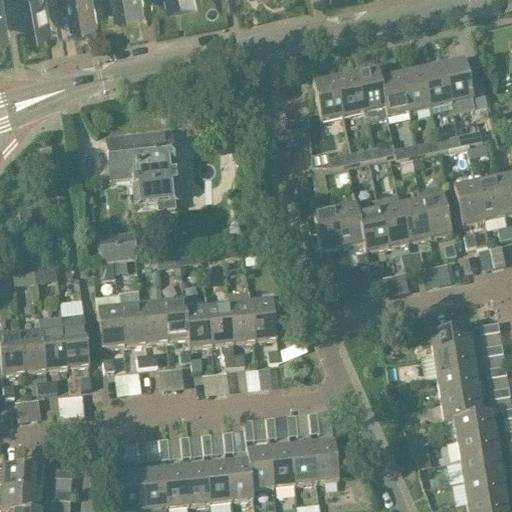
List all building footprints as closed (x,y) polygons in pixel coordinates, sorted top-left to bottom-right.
[(17,0),(25,36),(47,32),(41,0),(17,0)] [(63,0),(69,27),(94,23),(89,0),(63,0)] [(111,0),(115,19),(130,16),(130,19),(140,17),(139,14),(143,13),(140,0),(111,0)] [(164,0),(165,8),(198,3),(197,0),(164,0)] [(442,71),(451,110),(453,121),(487,114),(479,76),(467,79),(464,66),(442,71)] [(442,71),(421,75),(430,114),(451,110),(442,71)] [(377,74),(355,79),(363,118),(364,123),(378,120),(379,125),(386,123),(384,114),(385,113),(379,84),(377,74)] [(421,75),(400,80),(408,119),(430,114),(421,75)] [(355,79),(334,84),(342,123),(363,118),(355,79)] [(400,80),(379,84),(385,113),(384,114),(386,123),(408,119),(400,80)] [(320,127),(342,123),(334,84),(311,88),(320,127)] [(479,136),(457,141),(460,151),(481,146),(479,136)] [(175,215),(174,206),(177,206),(169,138),(105,145),(110,185),(131,183),(134,211),(156,208),(157,216),(175,215)] [(457,141),(436,145),(439,156),(460,151),(457,141)] [(436,145),(415,150),(417,160),(439,156),(436,145)] [(392,149),(371,154),(373,164),(394,160),(393,155),(392,149)] [(415,150),(393,155),(394,160),(395,165),(417,160),(415,150)] [(39,175),(53,174),(50,152),(37,154),(39,175)] [(371,154),(350,158),(352,169),(373,164),(371,154)] [(330,173),(352,169),(350,158),(328,163),(330,173)] [(423,171),(421,163),(412,165),(414,173),(423,171)] [(511,179),(495,183),(503,221),(511,219),(511,179)] [(495,183),(474,187),(482,226),(503,221),(495,183)] [(461,231),(482,226),(474,187),(452,192),(461,231)] [(419,200),(420,205),(428,245),(450,240),(441,195),(436,192),(422,195),(419,200)] [(420,205),(399,210),(407,249),(428,245),(420,205)] [(354,209),(332,214),(341,253),(361,249),(363,248),(356,219),(354,209)] [(399,210),(377,214),(386,254),(407,249),(399,210)] [(20,229),(32,227),(30,214),(18,216),(20,229)] [(319,258),(341,253),(332,214),(310,219),(319,258)] [(377,214),(356,219),(363,248),(361,249),(363,259),(365,258),(386,254),(377,214)] [(498,246),(508,244),(506,232),(496,234),(498,246)] [(98,241),(101,270),(114,269),(138,266),(135,237),(98,241)] [(466,253),(476,251),(473,239),(463,242),(466,253)] [(455,261),(454,256),(453,250),(443,252),(445,264),(455,261)] [(503,250),(480,252),(482,272),(505,270),(503,250)] [(409,259),(412,271),(422,269),(420,257),(409,259)] [(217,258),(205,260),(207,276),(219,274),(217,258)] [(357,273),(367,271),(367,270),(367,268),(365,258),(363,259),(355,261),(357,273)] [(403,273),(412,271),(409,259),(400,261),(403,273)] [(171,262),(172,273),(180,272),(179,261),(171,262)] [(376,266),(367,268),(367,270),(367,271),(369,280),(379,278),(376,266)] [(324,280),(333,278),(331,267),(321,269),(324,280)] [(103,285),(115,284),(114,269),(101,270),(103,285)] [(72,271),(14,273),(15,287),(72,284),(72,271)] [(226,300),(227,310),(231,350),(252,347),(248,307),(247,298),(226,300)] [(183,305),(183,306),(184,306),(185,315),(184,315),(188,345),(186,345),(187,355),(189,355),(210,352),(205,312),(204,303),(183,305)] [(248,307),(252,347),(275,345),(270,305),(248,307)] [(183,306),(161,308),(166,347),(186,345),(188,345),(184,315),(185,315),(184,306),(183,306)] [(161,308),(139,311),(144,350),(166,347),(161,308)] [(227,310),(205,312),(210,352),(219,351),(220,359),(222,362),(224,373),(234,372),(232,360),(231,350),(227,310)] [(139,311),(118,313),(122,352),(144,350),(139,311)] [(100,355),(122,352),(118,313),(96,316),(100,355)] [(60,322),(66,374),(88,372),(82,320),(60,322)] [(38,325),(39,338),(44,377),(66,374),(60,322),(38,325)] [(477,331),(479,340),(499,337),(497,328),(477,331)] [(431,361),(470,355),(466,333),(427,339),(431,361)] [(39,338),(18,340),(22,379),(44,377),(39,338)] [(0,378),(0,382),(22,379),(18,340),(0,341),(0,378)] [(503,359),(501,350),(481,353),(483,363),(503,359)] [(179,368),(190,367),(190,365),(189,355),(187,355),(178,356),(179,368)] [(431,361),(435,382),(474,376),(470,355),(431,361)] [(268,369),(278,367),(277,356),(267,357),(268,369)] [(145,360),(146,372),(156,371),(154,359),(145,360)] [(242,359),(232,360),(234,372),(244,371),(242,359)] [(136,373),(146,372),(145,360),(134,361),(136,373)] [(103,377),(113,376),(111,364),(101,365),(103,377)] [(200,364),(190,365),(190,367),(191,377),(202,376),(200,364)] [(162,394),(183,391),(180,371),(160,374),(162,394)] [(506,381),(504,371),(485,374),(486,384),(506,381)] [(248,393),(271,392),(270,372),(247,373),(248,393)] [(115,378),(118,400),(143,396),(139,375),(115,378)] [(435,382),(438,404),(477,398),(474,376),(435,382)] [(226,377),(206,377),(207,392),(226,392),(226,377)] [(81,396),(90,395),(89,382),(80,383),(81,396)] [(45,387),(46,399),(55,398),(53,386),(45,387)] [(37,400),(46,399),(45,387),(36,388),(37,400)] [(3,404),(14,403),(12,391),(2,392),(3,404)] [(510,402),(508,393),(488,396),(490,405),(510,402)] [(62,422),(84,418),(81,398),(58,402),(62,422)] [(442,427),(451,425),(451,424),(454,424),(481,420),(481,419),(477,398),(438,404),(442,427)] [(20,404),(20,423),(40,422),(39,404),(20,404)] [(511,413),(511,414),(501,416),(503,425),(511,423),(511,413)] [(319,438),(317,418),(308,419),(310,439),(319,438)] [(451,425),(455,446),(494,439),(490,418),(481,419),(481,420),(454,424),(451,424),(451,425)] [(298,440),(296,420),(286,422),(289,441),(298,440)] [(405,420),(398,424),(402,432),(407,431),(410,429),(405,420)] [(277,443),(274,423),(265,424),(267,444),(277,443)] [(254,446),(251,425),(242,427),(244,447),(254,446)] [(234,457),(231,437),(222,438),(225,458),(234,457)] [(455,446),(458,467),(497,461),(494,439),(455,446)] [(212,460),(210,440),(201,441),(203,461),(212,460)] [(191,462),(188,442),(179,443),(181,463),(191,462)] [(169,464),(167,445),(158,446),(160,465),(169,464)] [(311,448),(315,489),(338,486),(333,446),(311,448)] [(148,467),(145,447),(136,448),(138,468),(148,467)] [(311,448),(289,451),(294,491),(315,489),(311,448)] [(417,470),(431,468),(427,448),(413,451),(417,470)] [(126,470),(123,450),(114,451),(116,471),(126,470)] [(289,451),(268,453),(273,493),(294,491),(289,451)] [(245,456),(246,466),(247,466),(250,496),(251,496),(273,493),(268,453),(245,456)] [(458,467),(462,488),(501,482),(497,461),(458,467)] [(246,466),(226,468),(230,508),(252,506),(251,496),(250,496),(247,466),(246,466)] [(226,468),(204,471),(209,511),(230,508),(226,468)] [(204,471),(183,473),(186,511),(197,511),(209,511),(204,471)] [(1,494),(41,496),(42,474),(2,472),(1,494)] [(186,511),(183,473),(161,475),(165,511),(186,511)] [(52,475),(52,483),(71,484),(71,476),(52,475)] [(165,511),(161,475),(140,478),(143,511),(165,511)] [(120,511),(143,511),(140,478),(117,480),(120,511)] [(462,488),(465,510),(504,503),(501,482),(462,488)] [(0,506),(0,511),(39,511),(41,496),(1,494),(0,506)] [(69,506),(70,497),(51,496),(50,505),(69,506)] [(505,511),(504,503),(465,510),(465,511),(505,511)]
